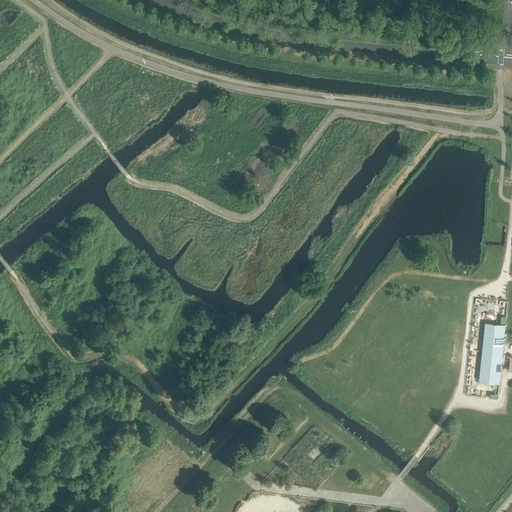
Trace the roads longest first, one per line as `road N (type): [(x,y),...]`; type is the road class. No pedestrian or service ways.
road 1 (unknown): [(511,115),(218,77),(124,45),(45,0)]
road 2 (unclassified): [(155,0),(273,36),(511,60)]
